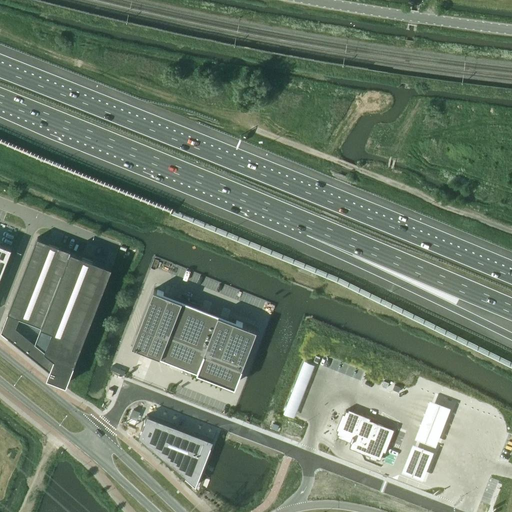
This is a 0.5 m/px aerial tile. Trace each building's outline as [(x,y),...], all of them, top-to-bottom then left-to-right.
[(66,384),(112,267),(37,238),(1,331),(66,384)] [(0,278),(12,248),(0,243),(0,278)] [(257,329),(154,289),(132,346),(235,386),(257,329)] [(294,418),(315,365),(303,360),(283,413),(294,418)] [(435,386),(429,403),(449,410),(455,394),(435,386)] [(458,395),(456,402),(474,409),(477,403),(458,395)] [(414,438),(435,446),(438,437),(450,407),(429,399),(418,429),(414,438)] [(338,430),(336,434),(338,434),(343,437),(351,439),(350,441),(352,442),(349,448),(370,456),(377,458),(380,460),(383,452),(391,431),(393,432),(394,429),(370,419),(362,417),(363,415),(360,414),(360,416),(353,413),(347,411),(346,410),(344,414),(338,430)] [(147,415),(139,436),(195,486),(213,441),(147,415)] [(433,451),(412,443),(401,471),(422,479),(433,451)]
